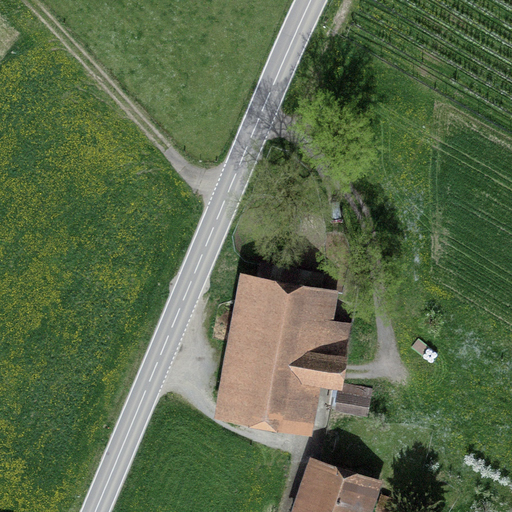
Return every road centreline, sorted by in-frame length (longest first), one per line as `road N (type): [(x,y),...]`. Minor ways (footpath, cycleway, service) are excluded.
road 1 (tertiary): [(94,511),(311,0)]
road 2 (track): [(220,207),(27,0)]
